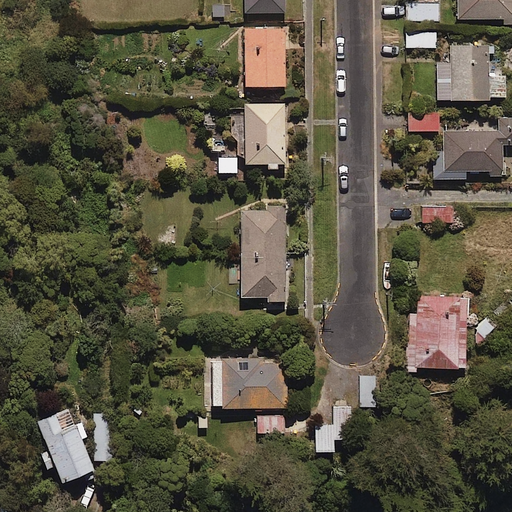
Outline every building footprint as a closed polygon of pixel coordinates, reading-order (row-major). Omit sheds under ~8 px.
[(284,0),(244,0),(245,16),(285,15),(284,0)] [(511,0),(457,0),(458,21),(511,20),(511,0)] [(439,2),(406,2),(406,22),(439,22),(439,2)] [(284,31),(245,31),(245,90),(285,90),(284,31)] [(435,35),(406,36),(406,50),(436,48),(435,35)] [(488,49),(451,49),(451,65),(437,65),(437,102),(504,103),(504,77),(488,77),(488,49)] [(284,106),(242,106),(243,167),(285,167),(284,106)] [(438,114),(407,114),(407,132),(438,132),(438,114)] [(511,119),(499,119),(499,133),(443,134),(444,152),(432,153),(432,181),(464,180),(464,174),(502,173),(502,146),(511,146),(511,119)] [(451,207),(420,209),(421,225),(452,223),(451,207)] [(266,304),(285,304),(285,212),(241,212),(241,299),(266,300),(266,304)] [(511,294),(492,313),(501,321),(511,310),(511,294)] [(468,300),(410,297),(407,369),(465,372),(468,300)] [(488,318),(474,332),(483,342),(498,328),(488,318)] [(261,367),(261,362),(210,362),(211,412),(286,411),(286,367),(261,367)] [(372,374),(358,375),(359,408),(374,407),(372,374)] [(349,442),(350,409),(335,408),(334,429),(316,428),(315,455),(332,456),(333,442),(349,442)] [(36,426),(47,453),(38,457),(46,477),(55,473),(62,489),(94,475),(79,440),(86,438),(74,410),(36,426)] [(109,415),(93,416),(94,464),(111,463),(109,415)] [(285,416),(254,417),(254,436),(286,436),(285,416)]
